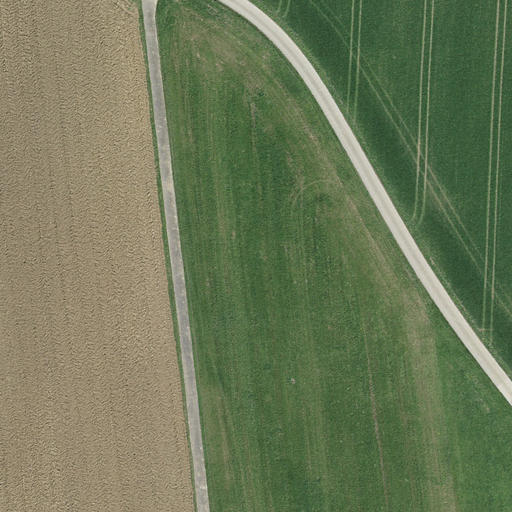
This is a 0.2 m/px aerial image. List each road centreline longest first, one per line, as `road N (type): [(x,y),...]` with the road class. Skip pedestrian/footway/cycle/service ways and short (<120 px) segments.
road 1 (track): [(203,511),(148,0)]
road 2 (track): [(233,0),(299,59),(434,287),(511,393)]
